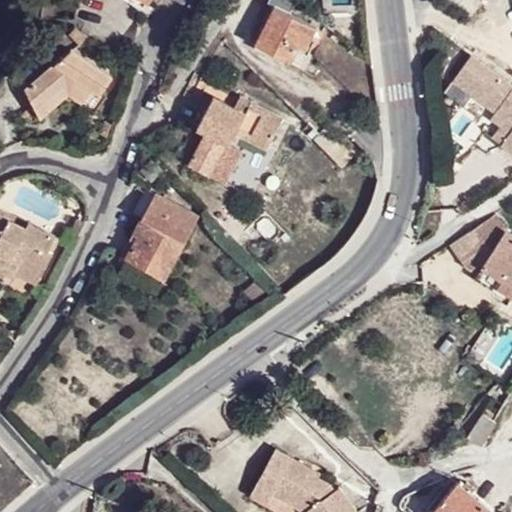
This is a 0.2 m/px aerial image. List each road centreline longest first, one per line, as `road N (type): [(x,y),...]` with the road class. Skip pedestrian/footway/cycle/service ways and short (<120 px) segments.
road 1 (secondary): [(389,0),(407,172),(399,212),(372,253),(59,492)]
road 2 (residential): [(113,186),(90,251),(0,384)]
road 3 (residential): [(182,0),(163,29),(113,186)]
road 4 (residential): [(0,170),(13,158),(83,169),(113,186)]
